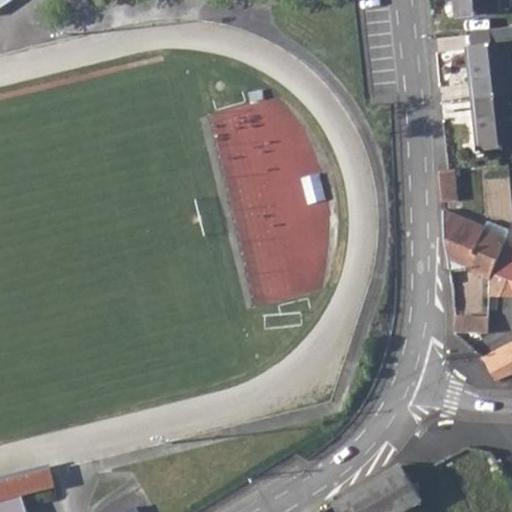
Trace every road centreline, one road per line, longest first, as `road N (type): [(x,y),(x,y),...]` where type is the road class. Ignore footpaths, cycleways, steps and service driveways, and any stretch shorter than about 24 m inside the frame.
road 1 (residential): [(403,394),(423,282),(403,0)]
road 2 (residential): [(270,511),(365,447),(403,394)]
